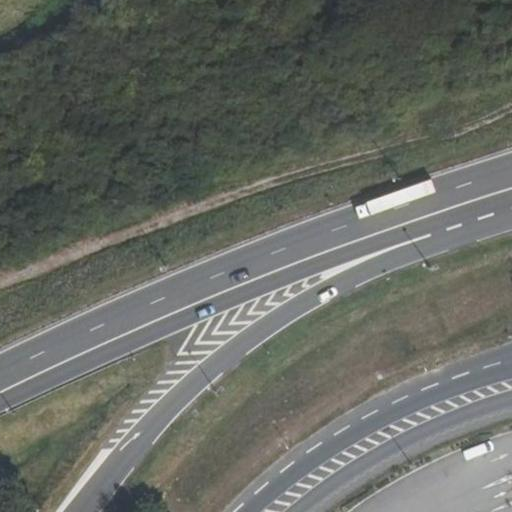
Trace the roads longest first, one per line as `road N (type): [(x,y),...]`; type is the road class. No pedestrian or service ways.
road 1 (tertiary): [(511,179),(350,228),(0,380)]
road 2 (tertiary): [(0,416),(408,245)]
road 3 (tertiary): [(88,511),(173,405),(273,319),(408,245)]
road 4 (unclassified): [(511,369),(403,406),(304,464),(246,511)]
road 5 (unclassified): [(295,511),(393,445),(511,399)]
